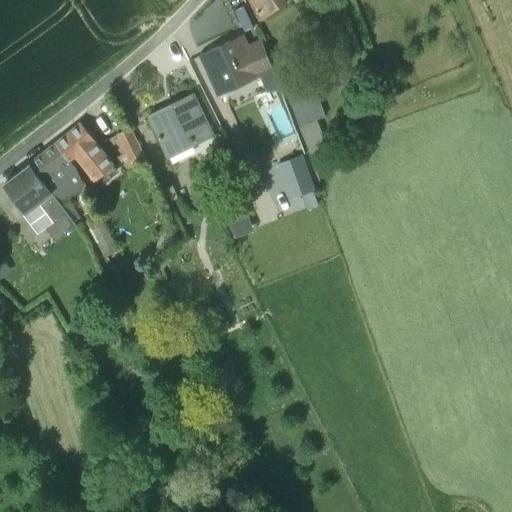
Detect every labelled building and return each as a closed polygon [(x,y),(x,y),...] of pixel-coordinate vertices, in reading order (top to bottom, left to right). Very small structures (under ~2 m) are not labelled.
[(253,0),(266,19),(288,3),(285,0),(253,0)] [(252,42),(248,33),(200,55),(216,87),(261,65),(266,74),(280,66),(266,36),(252,42)] [(299,125),(325,116),(311,78),(285,88),(299,125)] [(213,133),(194,93),(172,104),(174,108),(152,119),(150,114),(149,115),(169,155),(213,133)] [(58,142),(72,160),(76,158),(95,181),(114,166),(81,124),(58,142)] [(131,127),(117,134),(132,163),(145,156),(131,127)] [(319,129),(303,134),(309,153),(326,147),(319,129)] [(58,142),(31,163),(66,201),(85,186),(76,166),(72,161),(72,160),(58,142)] [(219,166),(228,162),(223,152),(214,156),(219,166)] [(278,163),(279,165),(291,200),(317,191),(305,154),(278,163)] [(4,184),(5,185),(25,210),(38,199),(54,221),(46,227),(56,241),(77,225),(62,204),(66,201),(31,163),(4,184)] [(87,221),(105,257),(118,251),(100,214),(87,221)] [(237,378),(228,360),(214,367),(224,385),(237,378)]
